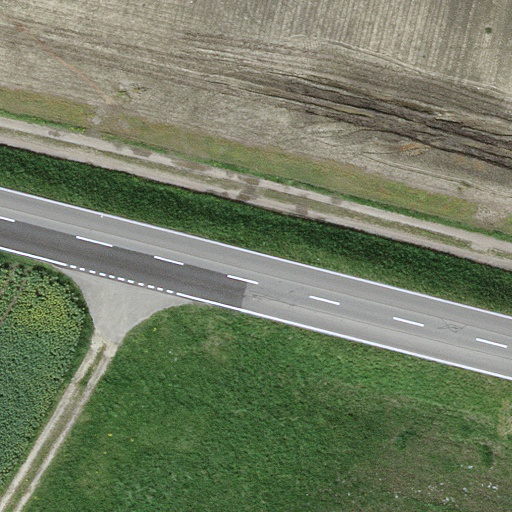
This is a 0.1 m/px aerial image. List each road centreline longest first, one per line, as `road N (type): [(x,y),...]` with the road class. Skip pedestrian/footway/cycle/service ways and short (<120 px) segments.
road 1 (secondary): [(0,218),(511,348)]
road 2 (track): [(511,274),(0,146)]
road 3 (track): [(10,511),(152,256)]
